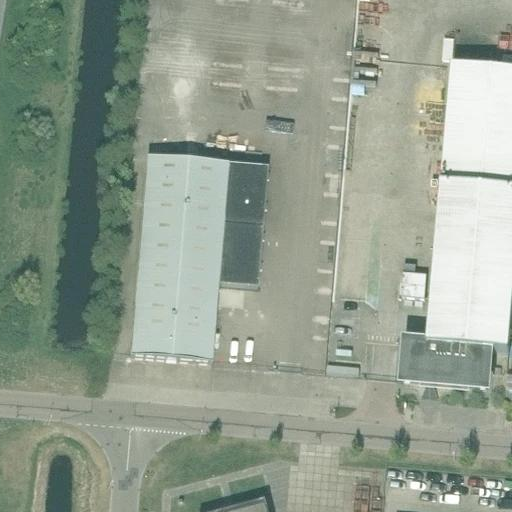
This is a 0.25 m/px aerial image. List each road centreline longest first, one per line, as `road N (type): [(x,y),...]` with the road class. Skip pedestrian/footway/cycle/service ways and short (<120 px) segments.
road 1 (unclassified): [(511,449),(132,418)]
road 2 (unclassified): [(132,418),(0,406)]
